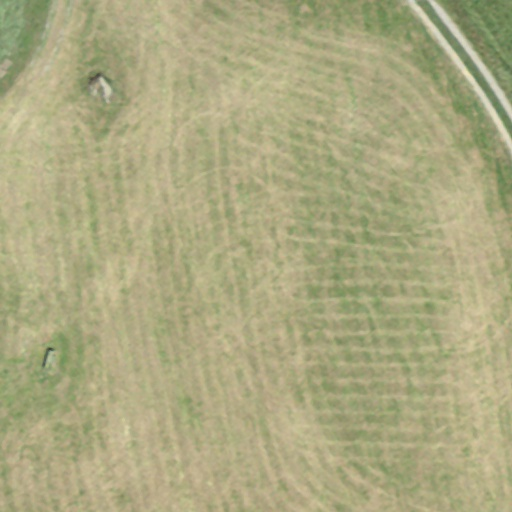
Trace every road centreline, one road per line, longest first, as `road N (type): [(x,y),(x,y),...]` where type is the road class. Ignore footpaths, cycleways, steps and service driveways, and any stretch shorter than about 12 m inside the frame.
road 1 (track): [(511,122),(417,0)]
road 2 (track): [(62,0),(32,80),(0,126)]
